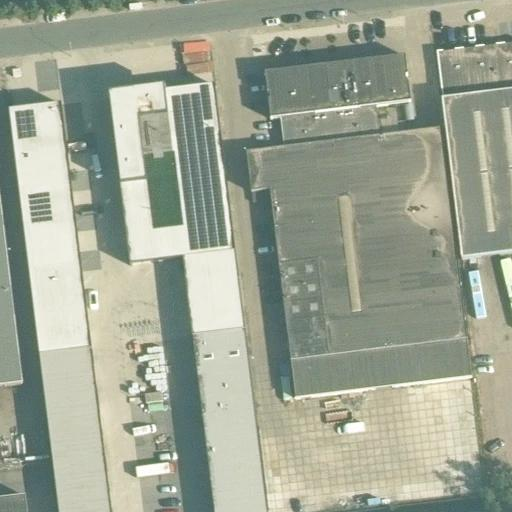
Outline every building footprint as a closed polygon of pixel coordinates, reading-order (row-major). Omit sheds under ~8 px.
[(441,57),(438,57),(444,101),(443,101),(462,262),(511,256),(511,47),(503,48),(503,50),(495,51),(494,49),(482,50),(483,53),(474,54),(473,52),(462,53),(462,55),(453,56),(453,54),(441,55),(441,57)] [(284,150),(246,154),(251,195),(270,193),(296,402),(472,380),(450,193),(442,130),(380,138),(376,109),(411,104),(405,57),(265,75),(271,122),(281,121),(284,150)] [(245,333),(214,86),(89,101),(110,269),(185,260),(185,264),(183,264),(192,339),(245,333)] [(81,272),(61,105),(9,112),(39,358),(92,351),(82,277),(80,277),(79,272),(81,272)] [(0,387),(21,385),(0,199),(0,387)] [(266,511),(245,333),(192,339),(213,511),(266,511)] [(111,511),(92,351),(39,358),(58,511),(111,511)] [(0,511),(24,511),(23,498),(0,500),(0,511)]
